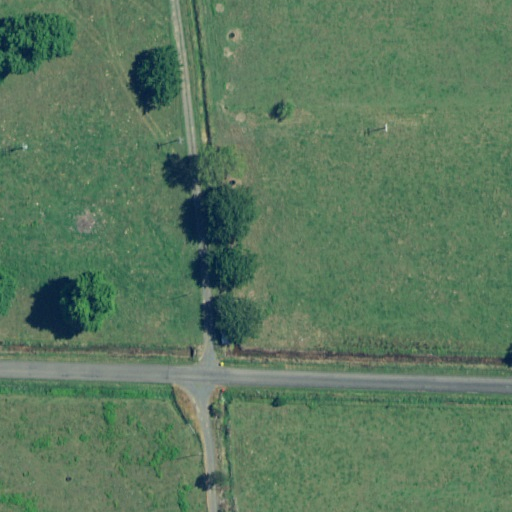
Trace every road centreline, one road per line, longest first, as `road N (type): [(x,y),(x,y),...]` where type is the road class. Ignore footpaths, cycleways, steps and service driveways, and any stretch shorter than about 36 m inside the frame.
road 1 (unclassified): [(0,369),(511,385)]
road 2 (track): [(210,375),(167,0)]
